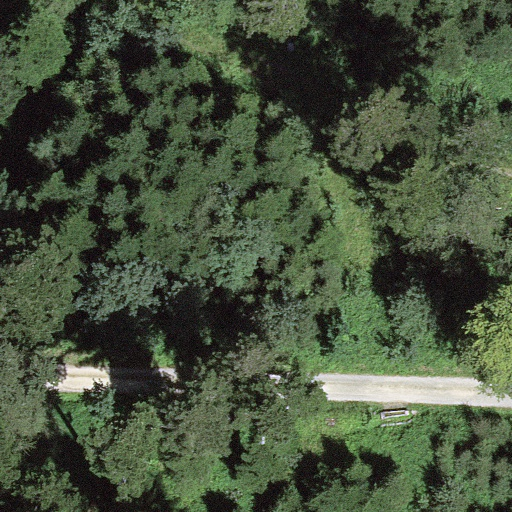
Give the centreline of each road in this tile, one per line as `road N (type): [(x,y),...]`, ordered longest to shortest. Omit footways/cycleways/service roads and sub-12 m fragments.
road 1 (track): [(0,374),(511,384)]
road 2 (track): [(511,173),(121,0)]
